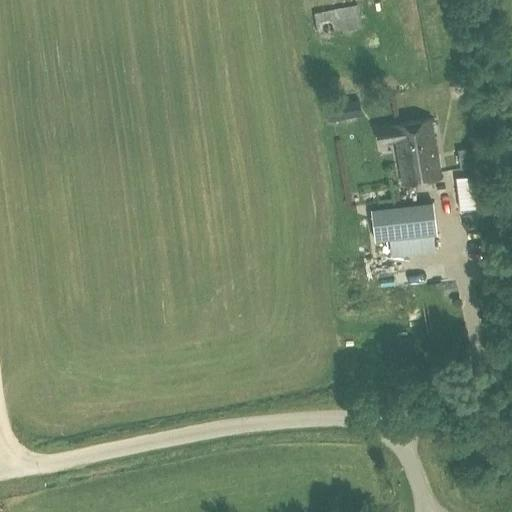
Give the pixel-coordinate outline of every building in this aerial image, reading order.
[(362,24),(357,4),(313,12),(317,33),(362,24)] [(327,104),(330,119),(362,113),(359,99),(327,104)] [(431,117),(409,120),(414,150),(415,150),(417,166),(439,162),(431,117)] [(409,120),(393,123),(393,122),(375,124),(378,143),(396,141),(403,183),(441,177),(439,162),(417,166),(415,150),(414,150),(409,120)] [(475,207),(471,175),(455,177),(459,209),(475,207)] [(433,200),(371,207),(374,240),(436,233),(433,200)]
